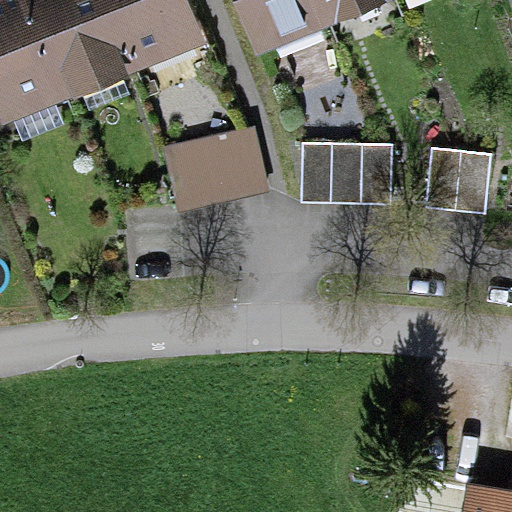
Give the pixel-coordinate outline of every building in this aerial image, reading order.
[(181,0),(0,0),(0,82),(6,98),(33,87),(58,77),(95,63),(129,50),(154,41),(191,27),(181,0)] [(353,0),(247,0),(260,34),(295,22),(324,11),(353,0)] [(195,140),(162,146),(173,203),(189,200),(208,197),(223,194),(236,191),(247,189),(266,185),(255,128),(225,134),(195,140)] [(345,200),(361,201),(377,201),(392,202),(394,141),(362,140),(337,139),(300,138),(299,199),(314,200),(332,200),(345,200)] [(462,149),(430,145),(424,206),(440,207),(455,209),(472,211),(486,212),(493,152),(462,149)] [(511,511),(511,443),(507,491),(464,487),(460,511),(511,511)]
